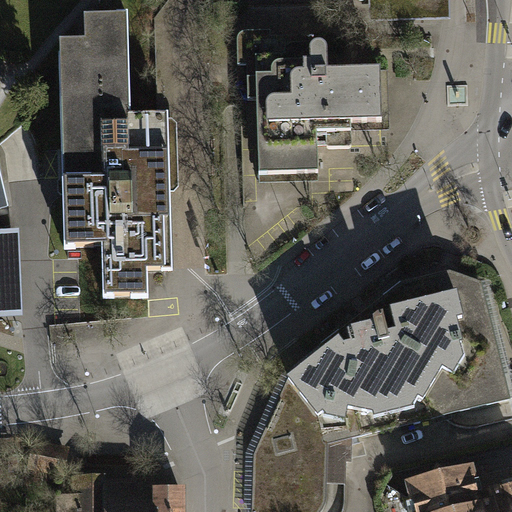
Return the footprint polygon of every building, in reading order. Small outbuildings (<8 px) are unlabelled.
[(356,0),(359,4),(364,6),(370,4),(371,25),(452,24),(450,0),(356,0)] [(105,246),(106,297),(145,296),(144,268),(156,268),(169,268),(166,173),(165,118),(129,119),(126,18),(110,18),(100,19),(100,11),(87,11),(88,43),(83,44),(62,44),(68,247),(105,246)] [(310,44),(270,46),(270,38),(234,40),(236,73),(245,72),(246,86),(243,86),(245,109),(253,109),(257,189),(316,186),(314,138),(376,135),(374,82),(324,84),(323,64),(321,59),(317,54),(310,54),(310,44)] [(0,316),(22,316),(18,227),(0,228),(0,316)] [(403,280),(322,344),(327,349),(285,383),(254,453),(254,511),(320,511),(324,506),(325,498),(327,443),(510,398),(482,282),(447,268),(403,280)] [(31,438),(26,468),(60,473),(64,443),(31,438)] [(511,511),(511,487),(490,493),(493,506),(488,507),(479,471),(410,488),(416,511),(511,511)] [(187,511),(188,509),(188,481),(130,480),(130,472),(68,472),(68,491),(52,491),(51,511),(187,511)]
